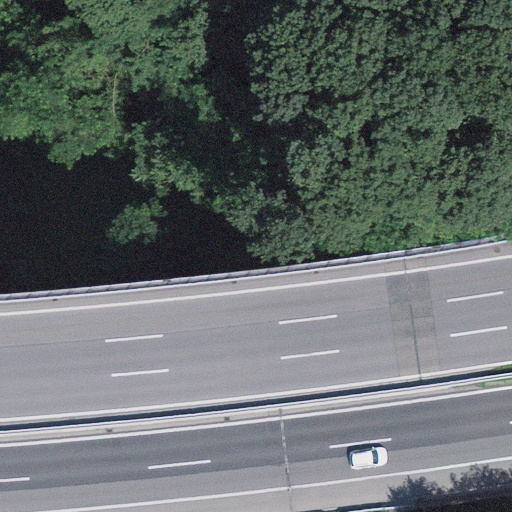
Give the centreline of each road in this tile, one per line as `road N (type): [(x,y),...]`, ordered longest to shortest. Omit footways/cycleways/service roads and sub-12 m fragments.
road 1 (motorway): [(0,482),(511,423)]
road 2 (motorway): [(511,310),(0,368)]
